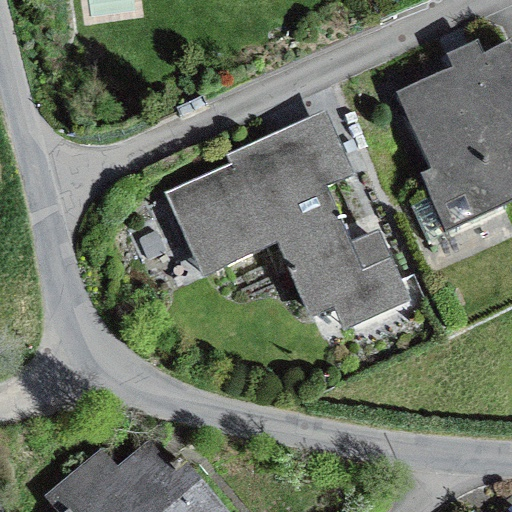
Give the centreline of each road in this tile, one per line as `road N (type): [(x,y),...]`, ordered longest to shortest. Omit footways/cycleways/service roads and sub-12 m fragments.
road 1 (unclassified): [(38,187),(67,309),(100,363),(134,385),(249,421),(464,454)]
road 2 (residential): [(38,187),(453,0)]
road 3 (unclassified): [(0,48),(38,187)]
